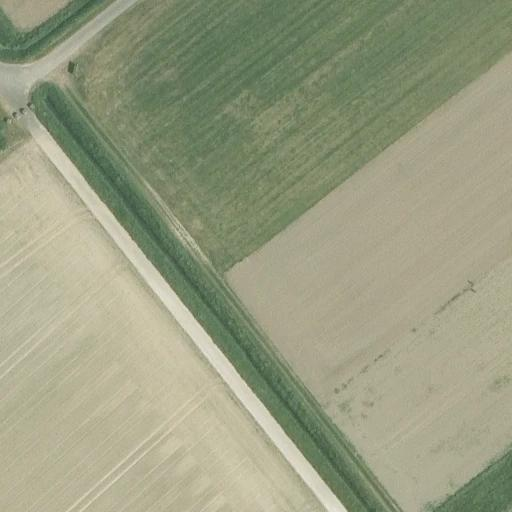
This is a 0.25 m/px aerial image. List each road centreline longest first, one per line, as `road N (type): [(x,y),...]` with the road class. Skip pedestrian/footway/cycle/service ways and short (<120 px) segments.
road 1 (track): [(337,511),(6,96)]
road 2 (unclassified): [(6,96),(128,0)]
